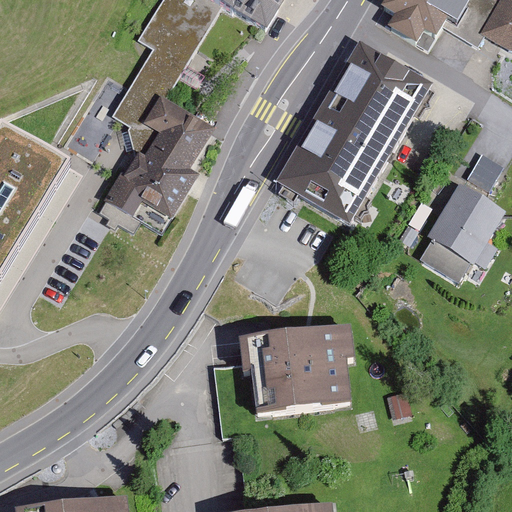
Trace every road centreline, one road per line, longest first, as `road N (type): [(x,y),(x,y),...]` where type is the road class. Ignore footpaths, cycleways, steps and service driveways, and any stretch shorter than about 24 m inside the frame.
road 1 (primary): [(349,0),(136,354)]
road 2 (primary): [(136,354),(80,411),(0,461)]
road 3 (residential): [(0,355),(19,357),(94,327),(136,354)]
